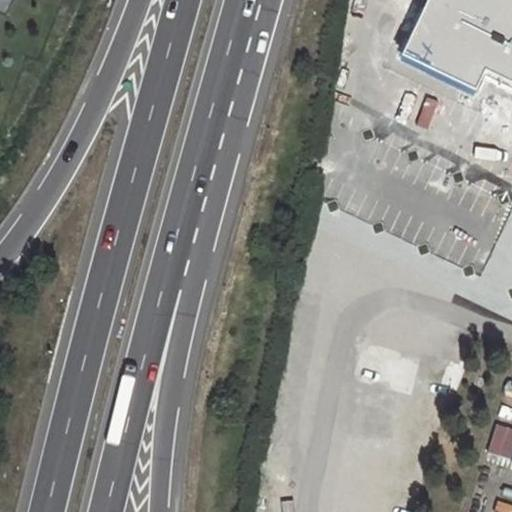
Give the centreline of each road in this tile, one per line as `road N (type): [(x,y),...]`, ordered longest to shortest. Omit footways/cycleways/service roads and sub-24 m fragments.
road 1 (trunk): [(182,0),(48,511)]
road 2 (trunk): [(108,511),(229,44)]
road 3 (trunk): [(159,511),(165,425),(229,44)]
road 4 (trunk): [(139,0),(64,168),(0,262)]
